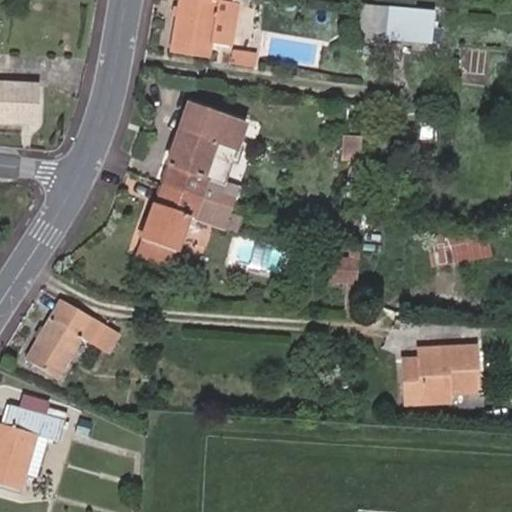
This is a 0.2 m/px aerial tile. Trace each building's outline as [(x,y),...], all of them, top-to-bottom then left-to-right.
[(180,0),(171,51),(207,56),(209,45),(229,48),(231,34),(234,15),(240,17),(243,0),(180,0)] [(426,49),(429,17),(358,11),(355,43),(426,49)] [(238,50),(237,65),(262,65),(262,50),(238,50)] [(0,121),(35,124),(37,85),(0,83),(0,121)] [(161,165),(155,182),(189,193),(197,196),(198,196),(199,197),(222,205),(228,188),(192,175),(204,140),(225,148),(235,119),(181,100),(158,164),(161,165)] [(353,207),(361,174),(347,171),(339,203),(353,207)] [(189,193),(155,182),(147,201),(145,200),(132,240),(165,252),(176,218),(187,222),(221,233),(228,211),(197,200),(199,197),(198,196),(197,196),(189,193)] [(429,235),(434,265),(488,253),(481,224),(429,235)] [(165,252),(132,240),(125,256),(159,269),(165,252)] [(351,261),(335,260),(334,280),(348,282),(345,319),(354,320),(359,249),(352,248),(351,261)] [(54,320),(26,364),(54,381),(82,338),(95,345),(105,330),(67,306),(57,321),(54,320)] [(422,393),(448,393),(476,393),(477,349),(420,348),(420,364),(406,363),(405,404),(422,404),(422,393)] [(448,404),(448,393),(422,393),(422,404),(448,404)] [(30,433),(43,436),(52,438),(57,440),(63,417),(43,413),(42,417),(3,407),(0,418),(0,481),(15,485),(17,477),(30,433)] [(32,482),(43,436),(30,433),(17,477),(32,482)]
